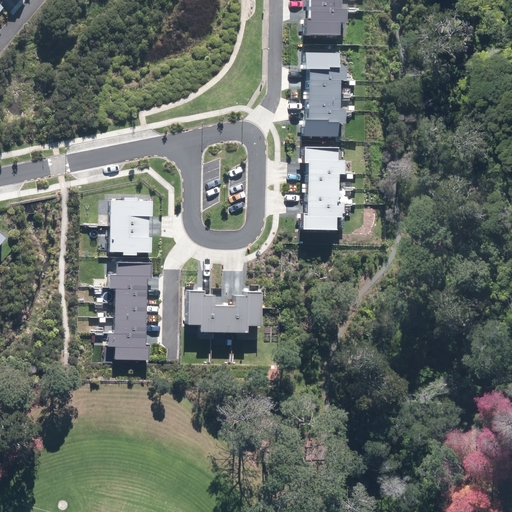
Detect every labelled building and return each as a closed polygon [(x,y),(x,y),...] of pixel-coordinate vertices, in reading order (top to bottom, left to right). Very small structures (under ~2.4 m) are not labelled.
[(306,0),(306,17),(302,16),(302,32),(337,33),(337,21),(343,21),(343,7),(337,7),(337,0),(306,0)] [(336,79),(343,79),(343,64),(335,64),(335,50),(302,50),(302,67),(305,67),(305,118),(301,118),(301,133),(335,134),(335,122),(342,122),(342,108),(336,108),(336,79)] [(335,172),(342,172),(342,157),(334,157),(334,143),(301,142),(300,159),(304,159),(303,210),(299,210),(298,226),(333,226),(333,215),(339,215),(340,201),(334,201),(335,172)] [(135,249),(149,250),(149,233),(146,233),(147,214),(150,214),(150,199),(136,199),(136,195),(121,194),(121,198),(108,198),(107,249),(120,249),(120,252),(134,252),(135,249)] [(148,277),(148,259),(115,259),(114,271),(108,271),(108,286),(114,286),(113,330),(107,330),(106,343),(113,343),(113,356),(146,357),(147,341),(142,341),(144,276),(148,277)] [(258,322),(258,289),(233,288),(232,302),(212,302),(213,288),(185,287),(184,321),(197,321),(197,329),(246,330),(246,322),(258,322)]
